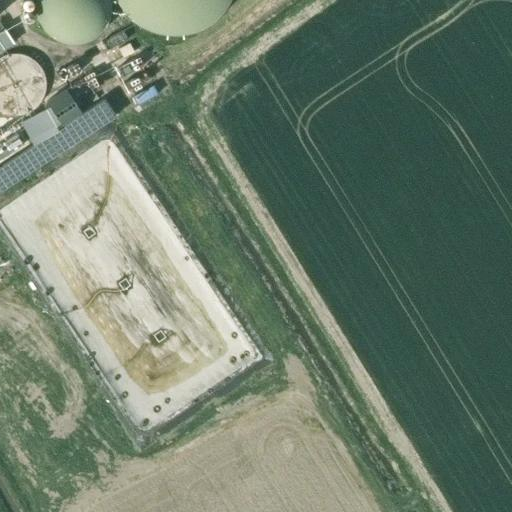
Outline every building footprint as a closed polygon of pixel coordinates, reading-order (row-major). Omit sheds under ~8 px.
[(36,0),(36,4),(36,10),(36,15),(38,20),(41,25),(44,30),(48,34),(52,37),(57,40),(62,42),(68,43),(73,44),(79,43),(84,42),(89,40),(94,37),(99,33),(102,29),(105,25),(108,20),(109,14),(110,9),(110,3),(109,0),(36,0)] [(123,11),(128,16),(133,21),(139,25),(145,28),(152,31),(159,33),(166,34),(173,34),(180,34),(187,33),(194,31),(200,28),(207,24),(212,20),(218,15),(222,10),(226,4),(228,0),(116,0),(119,5),(123,11)] [(0,51),(13,43),(0,22),(0,51)] [(127,39),(123,30),(101,41),(106,50),(127,39)] [(0,112),(3,114),(6,115),(9,115),(12,116),(16,116),(19,115),(22,115),(25,114),(28,112),(30,111),(33,109),(35,107),(37,105),(39,102),(41,99),(42,97),(44,94),(44,91),(45,87),(45,85),(45,81),(44,78),(43,75),(42,72),(41,69),(39,67),(37,64),(35,62),(33,60),(30,58),(27,57),(25,55),(22,55),(18,54),(15,54),(12,54),(9,54),(6,55),(3,56),(0,57),(0,56),(0,112)] [(140,63),(135,54),(114,65),(118,74),(140,63)] [(80,70),(75,61),(54,73),(59,82),(80,70)] [(149,80),(144,72),(123,83),(127,91),(149,80)] [(96,75),(74,86),(79,94),(100,84),(96,75)] [(54,124),(45,107),(30,115),(27,117),(20,121),(33,144),(2,164),(13,181),(114,116),(103,99),(61,126),(58,122),(54,124)] [(15,132),(0,141),(0,156),(22,142),(15,132)]
